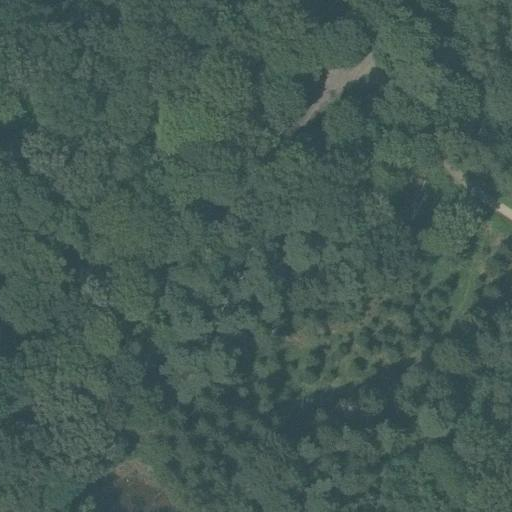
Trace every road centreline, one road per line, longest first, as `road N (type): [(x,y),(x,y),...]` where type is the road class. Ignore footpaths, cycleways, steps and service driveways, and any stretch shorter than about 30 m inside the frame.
road 1 (track): [(344,76),(78,380),(51,407),(0,435)]
road 2 (track): [(0,178),(103,187),(133,176),(207,110),(319,48)]
road 3 (track): [(511,214),(446,166),(360,56)]
road 4 (track): [(0,69),(77,91),(207,110)]
